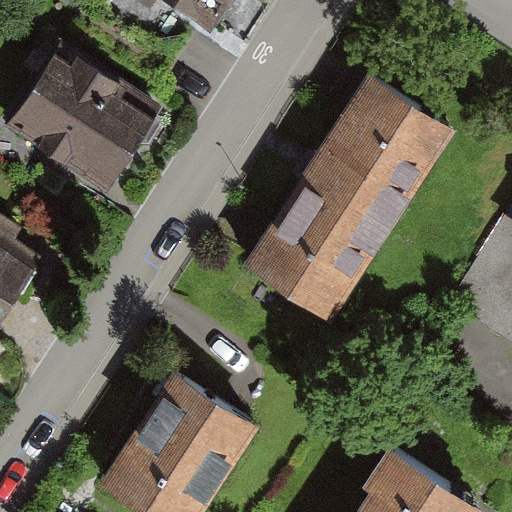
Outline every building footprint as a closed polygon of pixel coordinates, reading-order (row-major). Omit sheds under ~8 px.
[(226,0),(139,0),(207,36),(226,0)] [(154,103),(54,43),(0,133),(0,135),(100,194),(154,103)] [(448,119),(356,64),(239,261),(331,315),(448,119)] [(0,304),(29,257),(0,238),(0,304)] [(194,511),(252,426),(164,368),(90,480),(137,511),(194,511)] [(467,511),(475,500),(379,440),(333,511),(467,511)]
